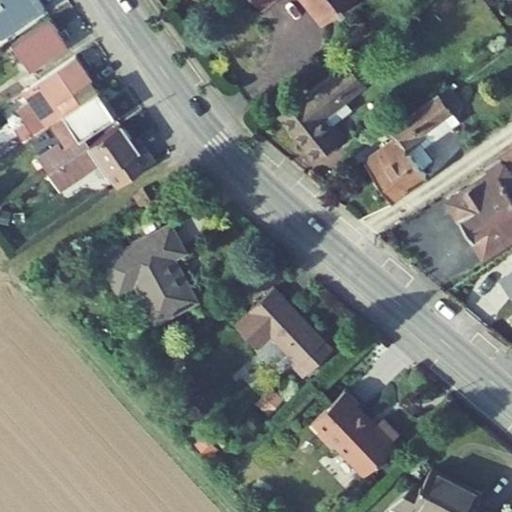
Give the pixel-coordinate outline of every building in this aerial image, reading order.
[(4,37),(45,9),(38,0),(0,0),(0,31),(3,36),(4,37)] [(305,0),(324,23),(353,0),(254,0),(260,7),(268,0),(305,0)] [(301,0),(322,25),(324,23),(305,0),(301,0)] [(29,69),(67,43),(49,18),(12,44),(29,69)] [(90,80),(93,79),(76,55),(24,91),(29,99),(17,108),(26,121),(18,127),(26,139),(51,121),(97,90),(90,80)] [(280,113),(316,157),(343,136),(333,123),(325,113),(344,98),(364,82),(346,60),(280,113)] [(440,91),(455,109),(462,103),(447,85),(440,91)] [(38,157),(49,172),(89,144),(83,135),(115,114),(99,89),(97,90),(51,121),(67,145),(62,148),(59,143),(38,157)] [(364,158),(392,196),(426,171),(423,167),(434,159),(424,145),(420,140),(426,136),(423,132),(452,111),(438,92),(388,129),(394,137),(364,158)] [(333,123),(352,108),(344,98),(325,113),(333,123)] [(424,145),(459,119),(452,111),(423,132),(426,136),(420,140),(424,145)] [(119,184),(155,159),(145,144),(139,148),(121,122),(89,144),(49,172),(58,185),(60,188),(102,160),(119,184)] [(511,147),(483,166),(489,174),(448,201),(461,220),(469,215),(480,232),(472,237),(482,254),(511,234),(511,174),(508,168),(511,165),(511,147)] [(43,175),(53,188),(58,185),(49,172),(43,175)] [(154,204),(144,187),(134,193),(144,210),(154,204)] [(469,215),(461,220),(472,237),(480,232),(469,215)] [(185,251),(170,224),(124,249),(115,231),(88,246),(97,263),(103,260),(119,291),(136,282),(157,321),(196,300),(173,257),(185,251)] [(501,276),(511,292),(511,291),(511,281),(506,272),(501,276)] [(275,286),(236,322),(259,347),(257,349),(266,358),(271,360),(276,360),(278,360),(280,358),(288,351),(297,361),(293,365),(303,375),(332,347),(275,286)] [(346,390),(312,421),(320,429),(318,431),(332,447),(337,443),(365,473),(391,449),(385,444),(391,438),(398,432),(384,418),(375,425),(362,411),(364,409),(346,390)] [(205,437),(197,445),(207,456),(215,448),(205,437)] [(385,444),(391,449),(397,444),(391,438),(385,444)] [(422,483),(416,480),(386,509),(391,511),(410,511),(414,505),(427,511),(473,511),(483,493),(431,467),(422,483)]
